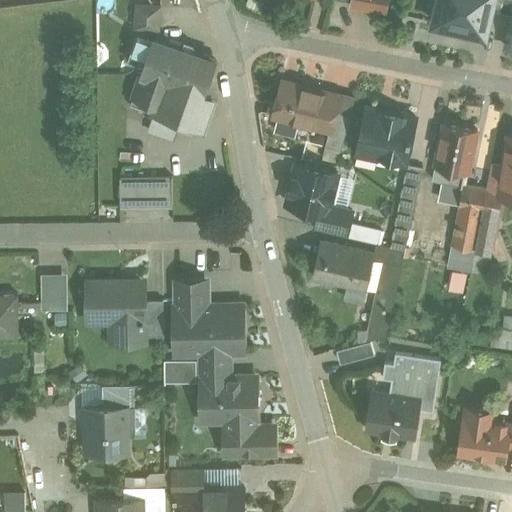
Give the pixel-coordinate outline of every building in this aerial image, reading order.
[(387,0),(352,0),(353,2),(352,5),(386,11),(387,0)] [(439,0),(435,22),(454,27),(455,29),(462,30),(464,29),(464,28),(486,33),(491,10),(493,0),(439,0)] [(504,0),(493,0),(491,10),(501,12),(504,0)] [(511,0),(504,0),(501,12),(511,14),(511,0)] [(161,7),(138,5),(138,9),(133,9),(133,5),(128,5),(128,8),(120,8),(118,27),(160,30),(161,7)] [(216,62),(154,39),(153,41),(149,40),(144,55),(147,56),(132,97),(156,106),(154,112),(201,129),(213,98),(211,82),(209,81),(216,62)] [(341,96),(284,81),(275,116),(330,130),(332,130),(337,112),(341,96)] [(417,117),(368,106),(358,151),(379,156),(377,162),(396,166),(405,161),(405,162),(408,159),(417,117)] [(337,112),(332,130),(330,130),(326,146),(342,151),(351,116),(337,112)] [(478,130),(444,123),(436,164),(433,178),(464,184),(464,183),(463,183),(466,171),(470,171),(478,130)] [(511,136),(510,136),(504,167),(502,179),(504,179),(502,190),(503,190),(503,194),(511,195),(511,136)] [(424,167),(409,163),(408,164),(402,195),(418,198),(424,167)] [(338,173),(297,164),(288,204),(319,211),(329,214),(330,206),(338,173)] [(504,167),(492,165),(488,187),(502,190),(504,179),(502,179),(504,167)] [(173,177),(121,177),(121,207),(173,207),(173,177)] [(488,187),(464,183),(464,184),(459,207),(483,211),(488,187)] [(502,190),(488,187),(483,211),(499,214),(503,194),(503,190),(502,190)] [(418,198),(402,195),(391,247),(406,250),(418,198)] [(354,212),(330,206),(329,214),(319,211),(315,229),(348,237),(354,212)] [(483,211),(459,207),(452,244),(476,249),(483,211)] [(499,214),(483,211),(476,249),(492,252),(499,214)] [(375,253),(322,240),(313,277),(367,289),(375,253)] [(391,247),(381,245),(378,260),(387,262),(403,266),(406,250),(391,247)] [(387,262),(369,341),(388,336),(403,266),(387,262)] [(146,285),(124,285),(124,282),(90,282),(90,321),(122,321),(122,341),(147,341),(147,336),(146,304),(146,285)] [(242,305),(207,306),(207,282),(179,283),(179,307),(177,307),(178,353),(204,352),(205,378),(229,378),(228,352),(243,351),(242,305)] [(18,293),(0,293),(0,336),(19,336),(18,293)] [(164,304),(146,304),(147,336),(165,336),(164,304)] [(511,329),(503,328),(500,345),(511,347),(511,329)] [(372,341),(360,344),(364,357),(375,354),(372,341)] [(360,344),(338,350),(341,363),(364,357),(360,344)] [(442,358),(397,351),(395,362),(386,361),(384,377),(393,378),(391,391),(422,396),(420,408),(434,410),(442,358)] [(197,360),(165,360),(165,382),(197,382),(197,360)] [(490,376),(458,371),(457,383),(488,388),(490,376)] [(205,378),(204,378),(204,399),(210,399),(210,420),(212,420),(215,422),(227,422),(227,453),(274,453),(274,427),(257,427),(256,406),(260,403),(260,393),(256,390),(256,377),(229,378),(205,378)] [(488,388),(457,383),(454,404),(467,406),(485,408),(486,404),(488,388)] [(136,385),(104,385),(104,408),(128,408),(128,409),(136,409),(136,385)] [(391,391),(373,388),(367,430),(386,433),(387,431),(413,435),(413,437),(415,437),(420,408),(422,396),(391,391)] [(485,408),(467,406),(460,453),(505,459),(511,414),(511,407),(486,404),(485,408)] [(104,408),(88,408),(89,432),(87,432),(88,453),(128,453),(128,409),(128,408),(104,408)] [(203,468),(174,468),(175,496),(187,496),(187,489),(204,488),(203,468)] [(166,511),(166,486),(124,487),(124,500),(143,500),(143,511),(166,511)] [(204,488),(187,489),(187,496),(187,511),(245,511),(245,499),(243,499),(243,489),(246,489),(246,487),(204,488)] [(124,500),(99,500),(99,511),(143,511),(143,500),(124,500)]
